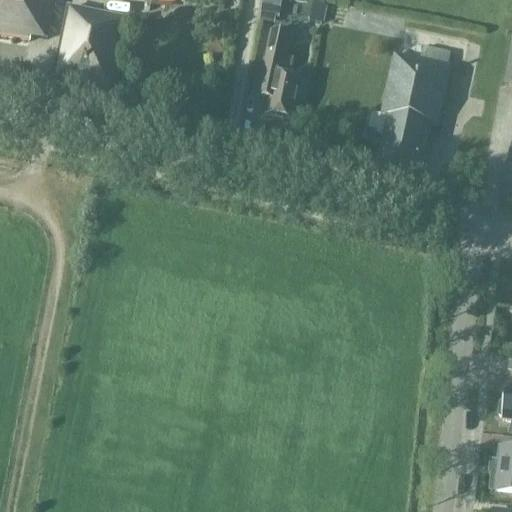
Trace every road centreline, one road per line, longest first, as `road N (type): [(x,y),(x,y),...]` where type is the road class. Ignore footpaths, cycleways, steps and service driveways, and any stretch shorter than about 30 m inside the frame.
road 1 (residential): [(473,232),(44,132),(0,106)]
road 2 (unclassified): [(441,511),(473,232)]
